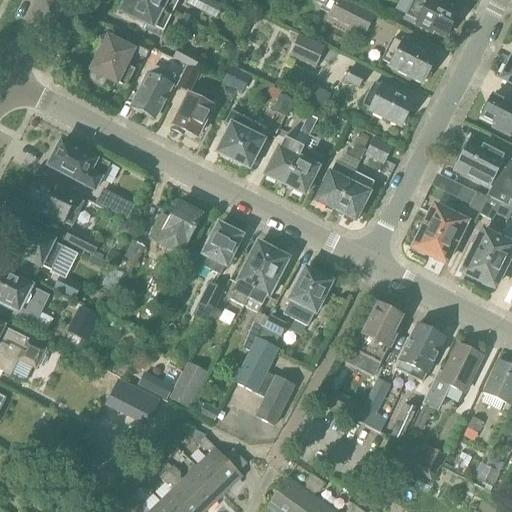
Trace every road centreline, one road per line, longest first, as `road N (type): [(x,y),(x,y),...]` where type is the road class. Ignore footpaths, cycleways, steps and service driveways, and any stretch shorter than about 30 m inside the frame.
road 1 (residential): [(366,264),(4,81)]
road 2 (residential): [(366,264),(500,0)]
road 3 (residential): [(294,425),(377,270)]
road 4 (residential): [(511,338),(377,270)]
